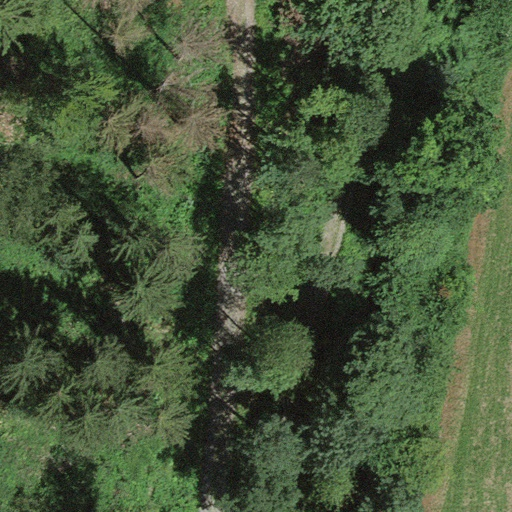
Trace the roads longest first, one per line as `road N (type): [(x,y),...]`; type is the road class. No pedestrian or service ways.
road 1 (track): [(382,0),(266,511)]
road 2 (track): [(219,511),(244,0)]
